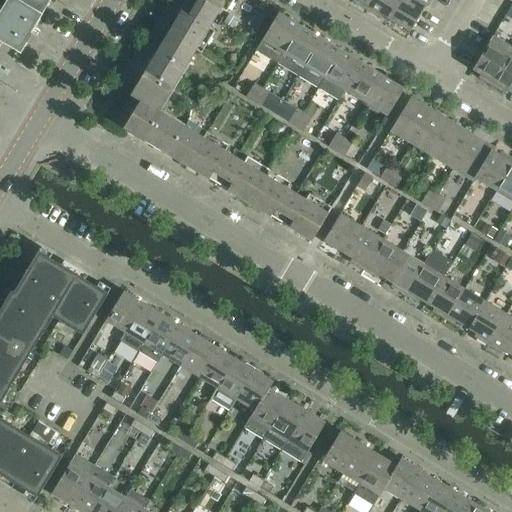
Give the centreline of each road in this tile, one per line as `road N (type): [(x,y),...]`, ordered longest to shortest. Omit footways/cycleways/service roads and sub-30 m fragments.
road 1 (residential): [(511,502),(0,203)]
road 2 (residential): [(511,406),(39,123)]
road 3 (tertiary): [(39,123),(113,0)]
road 4 (residential): [(431,69),(314,0)]
